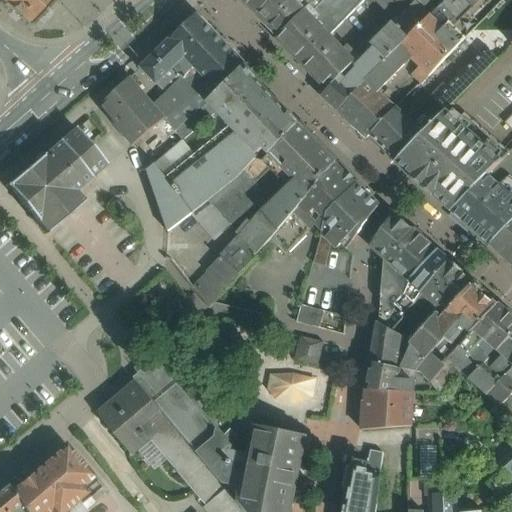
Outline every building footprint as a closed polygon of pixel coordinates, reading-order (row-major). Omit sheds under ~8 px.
[(0,0),(9,8),(8,8),(19,18),(19,17),(31,28),(56,0),(0,0)] [(270,0),(251,0),(246,5),(255,15),(270,0)] [(270,0),(255,15),(265,25),(290,0),(270,0)] [(295,0),(290,0),(265,25),(277,38),(305,10),(300,5),(295,0)] [(313,0),(305,10),(277,38),(328,90),(341,76),(354,63),(329,36),(364,0),(313,0)] [(464,0),(446,0),(437,9),(450,21),(468,3),(464,0)] [(437,9),(430,16),(421,25),(409,38),(421,50),(412,60),(421,69),(429,77),(465,39),(448,22),(450,21),(437,9)] [(408,12),(394,26),(408,39),(409,38),(421,25),(408,12)] [(235,55),(196,15),(141,68),(156,84),(184,57),(208,81),(235,55)] [(392,24),(371,45),(371,46),(386,60),(408,39),(394,26),(392,24)] [(386,60),(356,91),(337,111),(367,138),(370,136),(387,118),(396,108),(377,91),(409,58),(412,60),(421,50),(409,38),(386,60)] [(356,69),(345,80),(341,76),(328,90),(325,93),(325,99),(337,111),(356,91),(386,60),(371,46),(368,49),(371,52),(356,69)] [(486,48),(458,76),(470,88),(498,59),(486,48)] [(184,57),(156,84),(166,94),(153,106),(164,118),(183,141),(209,119),(201,109),(209,102),(208,101),(245,66),(235,55),(208,81),(184,57)] [(245,66),(208,101),(209,102),(201,109),(209,119),(217,111),(229,124),(266,91),(256,79),(257,78),(245,66)] [(421,69),(414,77),(421,83),(418,86),(419,87),(429,77),(421,69)] [(444,85),(416,112),(413,109),(406,117),(396,108),(387,118),(370,136),(395,162),(421,135),(422,136),(446,112),(470,88),(458,76),(447,87),(444,85)] [(153,106),(130,79),(116,93),(138,120),(139,119),(149,131),(164,118),(153,106)] [(266,91),(229,124),(228,125),(226,129),(233,136),(237,135),(239,134),(246,142),(229,158),(228,159),(241,173),(244,171),(255,158),(256,152),(258,153),(263,148),(268,154),(297,124),(299,123),(287,110),(286,111),(266,91)] [(138,120),(116,93),(101,108),(132,145),(149,131),(139,119),(138,120)] [(457,122),(446,112),(422,136),(421,135),(395,162),(412,177),(411,179),(431,197),(433,196),(451,212),(486,176),(487,176),(510,153),(465,114),(457,122)] [(286,191),(262,213),(278,231),(305,201),(306,200),(335,165),(336,164),(297,124),(268,154),(261,160),(255,158),(244,171),(256,184),(271,170),(286,191)] [(228,125),(167,179),(178,194),(226,154),(229,158),(246,142),(239,134),(237,135),(233,136),(226,129),(228,125)] [(107,165),(75,129),(7,187),(47,234),(84,203),(75,192),(107,165)] [(226,154),(178,194),(193,213),(209,200),(235,181),(241,173),(228,159),(229,158),(226,154)] [(156,164),(146,172),(150,184),(163,174),(156,164)] [(278,231),(274,236),(289,252),(307,236),(305,233),(315,224),(322,232),(328,212),(356,185),(335,165),(306,200),(305,201),(278,231)] [(241,173),(235,181),(209,200),(231,224),(265,195),(256,184),(244,171),(241,173)] [(167,179),(163,174),(150,184),(167,233),(192,214),(193,213),(178,194),(167,179)] [(487,176),(486,176),(451,212),(489,246),(511,222),(511,198),(498,186),(487,176)] [(511,179),(509,177),(498,186),(511,198),(511,179)] [(356,185),(328,212),(322,232),(321,238),(331,246),(336,250),(347,239),(352,243),(355,239),(378,207),(356,185)] [(231,224),(209,200),(193,213),(192,214),(215,239),(232,225),(231,224)] [(262,213),(240,238),(256,256),(274,236),(278,231),(262,213)] [(393,214),(372,244),(371,246),(372,250),(385,261),(412,230),(393,214)] [(511,222),(489,246),(501,256),(511,244),(511,222)] [(412,230),(385,261),(409,282),(437,251),(413,230),(412,230)] [(256,256),(240,238),(221,259),(239,276),(256,257),(256,256)] [(331,250),(331,246),(321,238),(314,264),(326,268),(331,250)] [(511,244),(501,256),(511,266),(511,244)] [(402,297),(401,297),(392,306),(402,316),(404,314),(415,303),(421,293),(450,262),(437,251),(409,282),(409,283),(418,290),(408,301),(402,297)] [(239,276),(221,259),(208,273),(226,290),(239,276)] [(409,282),(385,261),(379,323),(392,330),(403,318),(402,316),(392,306),(401,297),(402,297),(404,295),(409,283),(409,282)] [(450,262),(421,293),(415,303),(422,309),(426,313),(432,318),(433,320),(434,319),(441,318),(472,284),(474,282),(463,273),(450,261),(450,262)] [(198,272),(189,282),(194,288),(204,277),(198,272)] [(226,290),(208,273),(204,277),(194,288),(209,307),(226,290)] [(441,318),(434,319),(433,320),(432,318),(409,343),(411,345),(424,360),(413,371),(420,373),(431,384),(450,363),(447,360),(448,359),(458,348),(453,344),(466,329),(471,333),(496,306),(472,284),(441,318)] [(415,303),(404,314),(412,321),(422,309),(415,303)] [(324,312),(301,306),(297,323),(320,329),(324,312)] [(458,348),(448,359),(469,380),(484,364),(489,359),(476,347),(487,335),(500,347),(511,334),(511,317),(499,306),(496,306),(471,333),(458,348)] [(379,323),(378,323),(371,362),(372,362),(372,363),(400,369),(406,354),(396,352),(389,350),(398,334),(392,330),(379,323)] [(398,334),(389,350),(396,352),(404,337),(398,334)] [(484,364),(469,380),(486,396),(511,369),(511,334),(500,347),(497,350),(504,357),(491,371),(484,364)] [(323,343),(301,337),(295,360),(317,366),(323,343)] [(424,360),(411,345),(406,354),(400,369),(401,369),(413,371),(424,360)] [(146,394),(169,374),(173,371),(160,356),(134,378),(137,383),(146,394)] [(372,363),(371,363),(366,389),(395,391),(401,369),(372,363)] [(511,369),(486,396),(511,421),(511,420),(511,395),(511,394),(511,369)] [(169,374),(146,394),(154,403),(177,383),(169,374)] [(315,394),(314,374),(279,376),(280,397),(315,394)] [(137,383),(99,415),(131,453),(148,438),(138,425),(157,410),(159,408),(154,403),(146,394),(137,383)] [(231,447),(177,383),(154,403),(159,408),(223,484),(224,483),(230,450),(231,451),(231,447)] [(413,393),(366,390),(365,402),(364,402),(362,430),(411,427),(413,393)] [(224,490),(157,410),(138,425),(148,438),(208,508),(212,503),(218,497),(224,490)] [(290,511),(306,436),(256,427),(250,454),(231,451),(230,450),(224,483),(244,487),(240,505),(246,511),(290,511)] [(65,445),(30,475),(25,469),(14,478),(19,484),(11,491),(24,511),(86,511),(91,508),(89,507),(93,504),(89,499),(102,488),(65,445)] [(421,478),(436,478),(436,446),(421,446),(421,478)] [(376,511),(383,473),(351,467),(342,511),(376,511)] [(511,473),(507,468),(489,484),(511,509),(511,473)] [(436,478),(424,478),(425,495),(429,495),(443,494),(442,477),(436,478)] [(24,511),(11,491),(8,487),(0,493),(0,511),(24,511)] [(246,511),(240,505),(226,488),(224,490),(218,497),(231,509),(228,511),(246,511)] [(444,511),(443,494),(429,495),(429,511),(413,511),(410,511),(409,511),(444,511)] [(228,511),(231,509),(218,497),(212,503),(222,511),(228,511)] [(492,502),(480,503),(481,511),(485,511),(494,511),(492,502)] [(222,511),(212,503),(208,508),(203,511),(222,511)]
